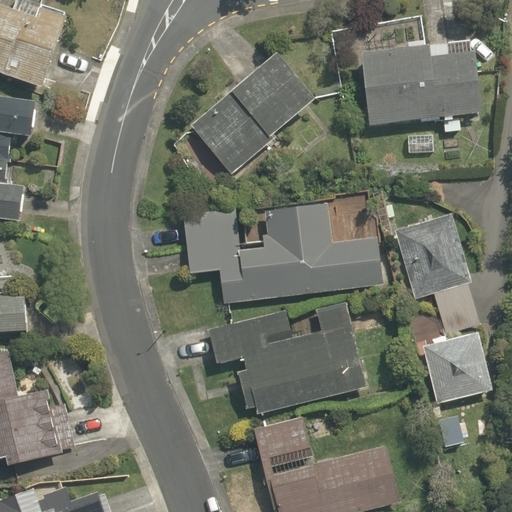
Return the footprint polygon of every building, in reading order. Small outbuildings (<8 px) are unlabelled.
[(57,7),(22,0),(0,0),(0,74),(40,83),(57,7)] [(352,53),(362,124),(472,108),(462,37),(352,53)] [(228,172),(307,101),(264,53),(185,124),(228,172)] [(34,96),(0,92),(0,216),(20,219),(23,185),(0,182),(0,177),(5,134),(29,137),(34,96)] [(217,266),(221,303),(376,285),(370,230),(354,232),(350,196),(252,207),(256,243),(235,246),(230,206),(176,212),(183,270),(217,266)] [(471,323),(461,281),(447,220),(396,232),(411,293),(435,288),(444,329),(471,323)] [(228,363),(242,419),(364,390),(342,298),(310,305),(316,330),(288,337),(282,310),(203,329),(212,367),(228,363)] [(0,330),(16,330),(16,308),(0,308),(0,330)] [(472,329),(420,342),(435,401),(486,388),(472,329)] [(1,349),(0,349),(0,461),(69,450),(61,399),(40,403),(35,373),(6,377),(1,349)] [(268,471),(277,511),(355,511),(395,502),(381,447),(311,465),(298,417),(250,430),(261,473),(268,471)] [(25,484),(0,494),(0,511),(95,511),(89,489),(61,498),(57,484),(28,493),(25,484)]
